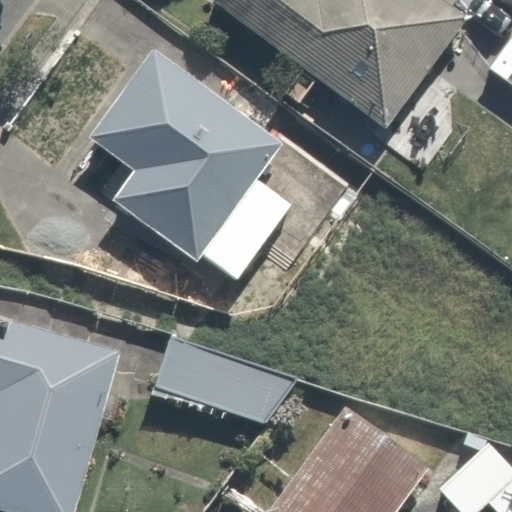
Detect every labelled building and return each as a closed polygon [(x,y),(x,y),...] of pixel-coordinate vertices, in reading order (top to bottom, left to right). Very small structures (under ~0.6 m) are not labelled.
[(456,0),(212,0),(386,119),(464,5),(456,0)] [(511,17),(465,83),(511,116),(511,17)] [(143,44),(80,131),(126,165),(105,194),(186,252),(191,246),(232,275),(288,198),(244,166),(267,134),(143,44)] [(82,200),(45,258),(71,275),(75,269),(158,322),(191,271),(82,200)] [(220,401),(267,418),(286,366),(168,324),(143,395),(213,420),(220,401)] [(66,511),(104,352),(0,327),(0,506),(24,511),(66,511)] [(332,406),(253,511),(375,511),(411,464),(332,406)] [(480,436),(431,488),(456,511),(468,511),(477,504),(485,511),(511,511),(511,461),(510,464),(480,436)]
